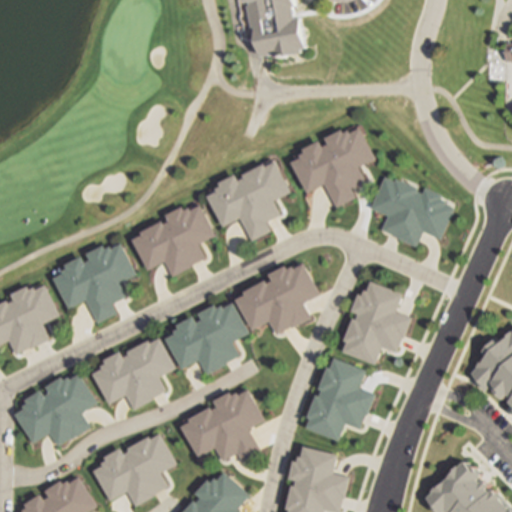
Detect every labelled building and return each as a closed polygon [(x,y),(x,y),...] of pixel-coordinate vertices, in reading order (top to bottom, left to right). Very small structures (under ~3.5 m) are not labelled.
[(308,0),(318,44),(314,45),(315,49),(286,55),(285,51),(271,54),(267,35),(249,39),(245,24),(256,21),(251,0),(308,0)] [(363,125),(375,150),(378,157),(361,165),(368,179),(354,187),(358,196),(339,206),(334,196),(327,183),(310,191),(295,160),(304,155),(303,153),(308,150),(306,146),(323,138),(326,144),(331,141),(328,135),(344,127),(346,131),(352,128),(353,130),(363,125)] [(278,159),(294,190),(277,199),(284,213),(270,220),(274,230),(255,240),(250,230),(243,216),(226,225),(210,194),(219,189),(218,186),(223,184),(222,180),(238,172),(240,175),(241,178),(247,175),(245,173),(267,162),(268,164),(278,159)] [(387,175),(397,179),(398,177),(420,187),(419,189),(424,192),(426,189),(427,186),(444,193),(443,197),(448,199),(447,202),(457,207),(442,238),(425,230),(419,244),(418,244),(417,246),(398,237),(399,235),(384,228),(390,214),(373,206),(387,175)] [(202,203),(217,235),(201,243),(208,256),(193,264),(194,265),(174,275),(173,274),(166,260),(150,269),(134,238),(143,233),(142,230),(164,219),(165,222),(170,219),(169,217),(167,213),(184,205),(186,208),(191,205),(192,208),(202,203)] [(122,242),(139,273),(122,282),(129,295),(114,302),(119,312),(99,322),(94,313),(88,299),(70,308),(54,277),(64,272),(63,269),(68,267),(66,263),(83,255),(84,258),(86,261),(91,258),(90,255),(88,252),(105,244),(106,247),(111,244),(113,247),(122,242)] [(306,262),(323,293),(306,302),(313,315),(314,317),(295,327),(294,326),(280,334),(272,320),(256,329),(239,298),(249,293),(248,291),(269,279),(270,281),(276,279),(275,276),(273,273),(289,264),(291,268),(296,265),(297,267),(306,262)] [(373,280),(405,293),(398,310),(412,316),(414,317),(405,337),(404,337),(398,352),(384,346),(377,364),(345,351),(349,341),(346,340),(355,317),(358,318),(360,312),(358,312),(354,310),(361,293),(365,294),(367,289),(369,290),(373,280)] [(46,283),(61,315),(45,323),(51,337),(52,338),(32,348),(31,346),(17,354),(10,340),(0,344),(0,302),(7,299),(9,301),(14,299),(13,296),(11,293),(28,285),(30,288),(35,285),(36,288),(46,283)] [(234,301),(251,331),(234,340),(242,354),(227,362),(228,363),(209,373),(208,372),(201,358),(184,367),(167,337),(177,332),(176,329),(181,327),(179,323),(195,314),(197,318),(198,320),(203,317),(202,315),(200,312),(217,303),(219,306),(223,303),(225,306),(234,301)] [(482,347),(493,335),(502,344),(506,340),(505,339),(511,331),(511,397),(510,395),(505,400),(496,391),(498,388),(494,384),(487,392),(479,383),(480,382),(472,374),(479,368),(477,367),(485,359),(487,360),(491,356),(482,347)] [(162,337),(178,367),(162,376),(169,390),(155,398),(155,399),(136,409),(135,408),(128,394),(111,403),(94,373),(104,368),(103,365),(108,362),(106,359),(123,350),(124,354),(126,356),(131,353),(129,351),(151,339),(152,342),(162,337)] [(337,357),(369,370),(362,387),(378,394),(370,415),(368,414),(362,429),(348,423),(341,441),(309,428),(313,418),(311,417),(320,394),(322,395),(324,389),(322,388),(331,367),(333,368),(337,357)] [(81,373),(100,402),(84,412),(92,425),(93,426),(74,438),(73,437),(60,446),(51,433),(35,443),(16,414),(25,408),(24,406),(29,403),(27,399),(43,389),(45,392),(46,395),(51,392),(50,389),(47,386),(63,376),(65,379),(70,376),(72,379),(81,373)] [(251,389),(267,419),(251,428),(258,442),(263,451),(244,462),(239,453),(225,461),(217,447),(201,456),(184,426),(193,421),(192,419),(213,407),(215,409),(220,406),(218,404),(217,401),(233,392),(235,395),(240,392),(241,394),(251,389)] [(162,433),(179,463),(162,472),(170,486),(156,494),(156,495),(137,506),(136,505),(129,491),(112,500),(95,470),(105,465),(103,463),(108,460),(106,457),(123,448),(125,451),(126,453),(131,450),(130,448),(151,436),(152,438),(162,433)] [(340,455),(335,473),(350,476),(352,477),(346,498),(345,498),(341,511),(333,511),(326,510),(325,511),(290,511),(291,510),(288,509),(294,486),(297,486),(298,481),(296,480),(292,479),(296,461),(300,462),(302,456),(304,457),(307,446),(340,455)] [(226,471),(251,494),(238,508),(242,511),(184,511),(196,500),(198,501),(202,497),(200,495),(197,493),(210,479),(212,481),(216,477),(218,479),(226,471)] [(80,477),(99,506),(90,511),(24,511),(28,508),(26,505),(42,494),(44,497),(46,500),(51,496),(49,494),(47,491),(63,481),(65,484),(69,481),(71,483),(80,477)]
